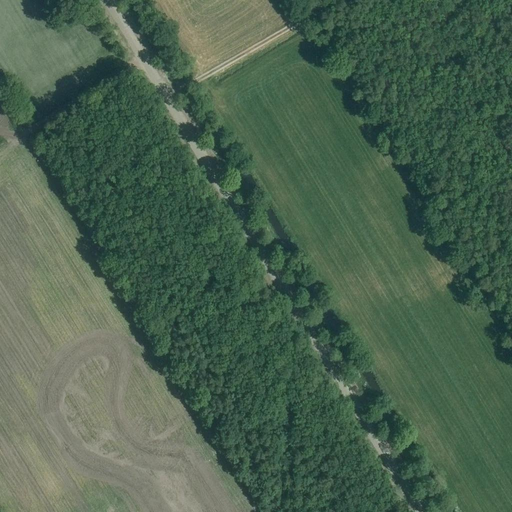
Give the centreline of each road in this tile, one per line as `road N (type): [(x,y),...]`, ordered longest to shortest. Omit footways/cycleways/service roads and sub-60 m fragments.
road 1 (tertiary): [(419,511),(108,0)]
road 2 (track): [(168,99),(331,0)]
road 3 (track): [(0,132),(29,128),(145,60)]
